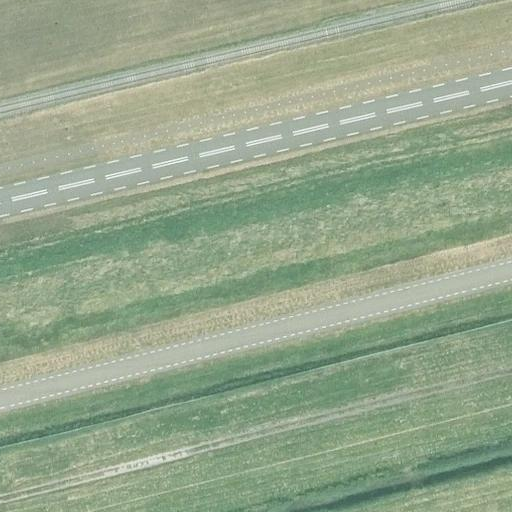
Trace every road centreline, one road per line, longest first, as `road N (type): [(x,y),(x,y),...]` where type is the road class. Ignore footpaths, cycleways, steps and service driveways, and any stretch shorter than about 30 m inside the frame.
road 1 (unclassified): [(0,398),(511,269)]
road 2 (track): [(511,369),(0,494)]
road 3 (unclassified): [(511,83),(0,204)]
